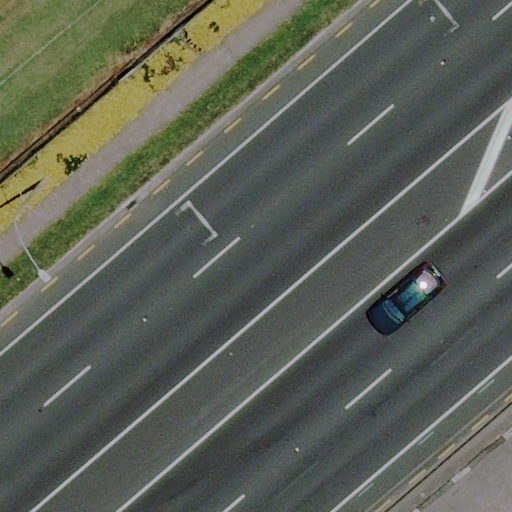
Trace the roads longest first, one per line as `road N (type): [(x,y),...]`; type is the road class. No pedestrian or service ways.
road 1 (secondary): [(0,444),(511,4)]
road 2 (secondary): [(511,269),(231,511)]
